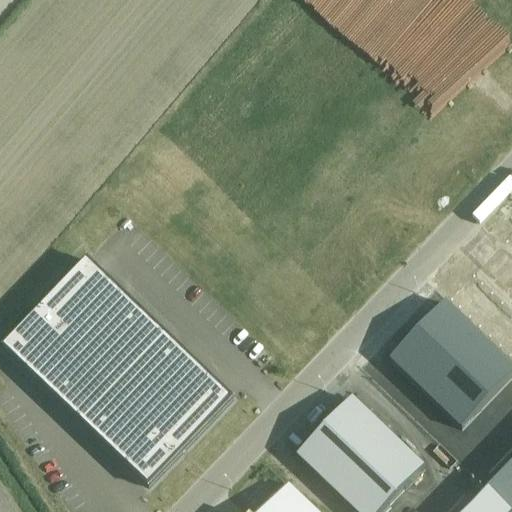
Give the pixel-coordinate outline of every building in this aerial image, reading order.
[(233,402),(87,263),(3,351),(149,490),(233,402)] [(511,311),(474,275),(449,301),(511,361),(511,311)] [(511,370),(445,306),(390,364),(462,433),(511,380),(511,370)] [(353,403),(298,460),(351,511),(386,511),(425,472),(353,403)] [(313,511),(288,488),(264,511),(313,511)]
